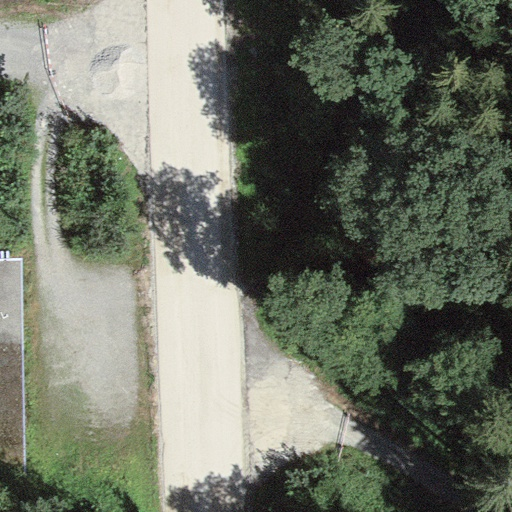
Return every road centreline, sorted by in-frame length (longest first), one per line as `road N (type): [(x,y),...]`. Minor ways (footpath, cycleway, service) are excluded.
road 1 (tertiary): [(184,0),(187,304),(200,511)]
road 2 (track): [(470,511),(187,304)]
road 3 (track): [(183,86),(0,44)]
